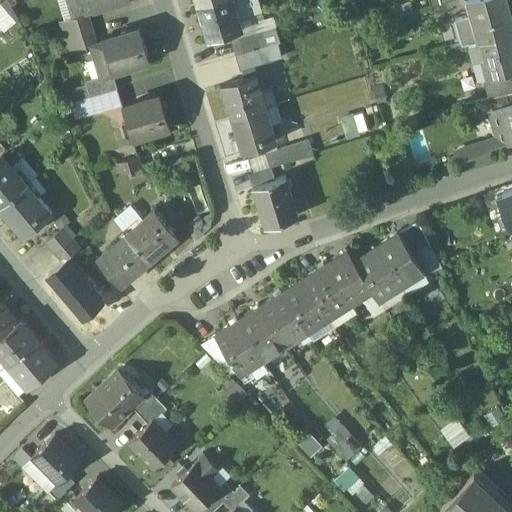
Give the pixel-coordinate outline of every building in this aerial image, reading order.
[(0,24),(5,30),(18,18),(1,0),(0,1),(0,24)] [(90,0),(67,0),(73,18),(88,13),(89,14),(96,12),(95,8),(93,8),(90,0)] [(90,0),(93,8),(95,8),(119,0),(90,0)] [(232,0),(213,0),(200,4),(208,29),(206,29),(209,39),(241,29),(232,0)] [(410,0),(393,4),(396,16),(416,12),(413,0),(410,0)] [(511,24),(505,0),(468,0),(467,0),(471,14),(478,40),(511,31),(511,24)] [(73,18),(67,19),(71,31),(92,24),(89,14),(88,13),(73,18)] [(471,14),(454,19),(461,44),(468,43),(478,40),(471,14)] [(71,31),(63,33),(70,55),(94,47),(92,42),(97,41),(92,24),(71,31)] [(140,27),(103,39),(113,71),(150,60),(140,27)] [(263,30),(233,39),(238,55),(277,43),(281,42),(276,27),(263,31),(263,30)] [(511,31),(478,40),(483,55),(488,75),(500,72),(511,68),(511,31)] [(97,41),(92,42),(94,47),(102,74),(113,71),(103,39),(97,41)] [(478,40),(468,43),(473,58),(483,55),(478,40)] [(277,43),(238,55),(242,69),(282,57),(277,43)] [(483,55),(473,58),(478,78),(488,75),(483,55)] [(102,74),(85,80),(90,96),(118,88),(113,71),(102,74)] [(500,72),(488,75),(489,81),(484,82),(488,98),(506,93),(505,92),(511,90),(511,81),(511,78),(502,80),(500,72)] [(255,74),(223,84),(226,95),(228,95),(235,116),(265,107),(255,74)] [(90,96),(71,102),(76,118),(123,104),(118,88),(90,96)] [(161,95),(123,106),(133,138),(170,127),(161,95)] [(511,140),(511,102),(509,103),(489,109),(499,144),(511,140)] [(265,107),(235,116),(242,140),(240,141),(244,152),(276,142),(265,107)] [(342,113),(347,135),(370,131),(366,109),(342,113)] [(1,117),(0,118),(0,136),(16,123),(7,112),(1,117)] [(308,139),(293,144),(297,158),(313,154),(308,139)] [(293,144),(266,152),(270,167),(297,158),(293,144)] [(27,183),(3,154),(0,157),(0,205),(0,206),(27,183)] [(138,155),(116,162),(120,175),(142,168),(138,155)] [(270,167),(249,173),(253,187),(274,180),(270,167)] [(274,180),(253,187),(265,226),(297,216),(285,177),(274,180)] [(27,183),(0,206),(25,235),(52,212),(27,183)] [(511,188),(497,194),(509,227),(511,226),(511,188)] [(178,236),(155,209),(127,233),(150,259),(178,236)] [(417,220),(406,226),(417,246),(418,248),(429,242),(417,220)] [(66,224),(46,241),(56,252),(72,238),(75,235),(66,224)] [(417,246),(406,226),(397,231),(409,250),(417,246)] [(501,230),(506,242),(511,239),(511,226),(509,227),(501,230)] [(397,231),(375,245),(396,277),(400,283),(413,274),(409,269),(418,263),(409,250),(397,231)] [(150,259),(127,233),(98,258),(121,284),(150,259)] [(72,238),(56,252),(64,262),(67,259),(80,248),(72,238)] [(365,245),(351,254),(354,258),(368,249),(365,245)] [(368,249),(354,258),(369,281),(378,296),(391,288),(387,283),(396,277),(375,245),(368,249)] [(351,254),(347,249),(326,262),(347,295),(350,301),(364,292),(360,287),(369,281),(354,258),(351,254)] [(102,300),(67,259),(49,274),(84,315),(102,300)] [(347,295),(326,262),(303,277),(322,305),(325,309),(328,315),(341,307),(338,301),(347,295)] [(322,305),(303,277),(282,290),(303,323),(306,329),(320,320),(316,315),(325,309),(322,305)] [(303,323),(282,290),(260,304),(280,337),(284,343),(298,334),(294,329),(303,323)] [(0,302),(0,336),(19,320),(2,300),(0,302)] [(280,337),(260,304),(238,318),(258,351),(262,357),(276,348),(272,343),(280,337)] [(258,351),(238,318),(215,333),(239,371),(254,362),(251,356),(258,351)] [(19,320),(0,336),(0,354),(8,363),(38,338),(21,319),(19,320)] [(38,338),(8,363),(28,387),(58,362),(38,338)] [(139,389),(119,368),(86,399),(111,424),(130,406),(148,389),(144,385),(139,389)] [(148,389),(130,406),(139,414),(156,398),(148,389)] [(156,398),(139,414),(146,422),(151,418),(152,420),(165,407),(156,398)] [(441,427),(453,444),(469,434),(456,416),(441,427)] [(152,420),(151,418),(146,422),(128,440),(153,467),(176,445),(152,420)] [(346,421),(329,433),(346,457),(363,445),(346,421)] [(80,458),(55,433),(33,455),(56,479),(57,481),(66,472),(80,458)] [(204,454),(196,462),(194,460),(170,483),(195,509),(196,509),(219,486),(218,485),(208,474),(216,466),(204,454)] [(66,472),(57,481),(56,479),(49,486),(58,496),(75,480),(66,472)] [(511,511),(511,508),(474,473),(441,508),(444,511),(511,511)] [(106,511),(119,500),(96,476),(75,497),(78,500),(90,511),(106,511)] [(218,485),(219,486),(196,509),(198,511),(210,511),(222,501),(232,491),(223,480),(218,485)] [(232,491),(222,501),(230,509),(235,504),(236,506),(248,494),(238,485),(232,491)]
